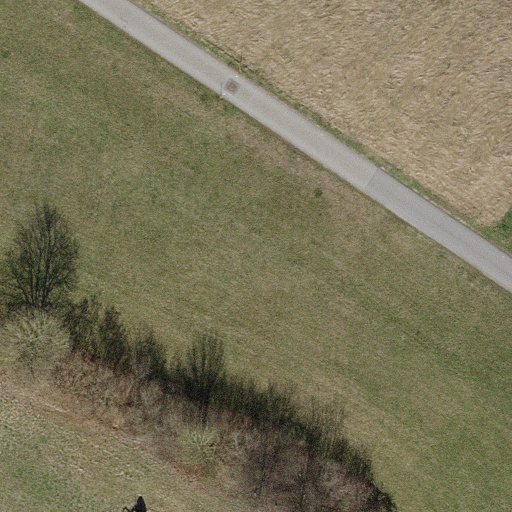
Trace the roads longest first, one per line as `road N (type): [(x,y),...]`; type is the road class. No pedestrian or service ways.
road 1 (track): [(511,271),(105,0)]
road 2 (track): [(0,408),(242,511)]
